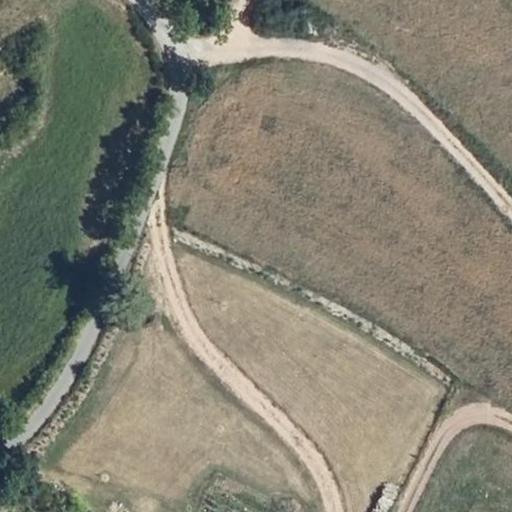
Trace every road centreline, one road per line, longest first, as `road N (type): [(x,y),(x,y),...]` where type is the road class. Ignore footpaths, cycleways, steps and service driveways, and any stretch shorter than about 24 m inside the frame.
road 1 (unclassified): [(140,0),(174,55),(174,124),(72,370),(44,415),(0,454)]
road 2 (track): [(332,511),(327,484),(294,433),(223,371),(188,325),(147,194)]
road 3 (track): [(228,44),(275,46),(372,75),(511,208)]
road 4 (track): [(407,511),(450,424),(472,413),(500,411),(511,419)]
